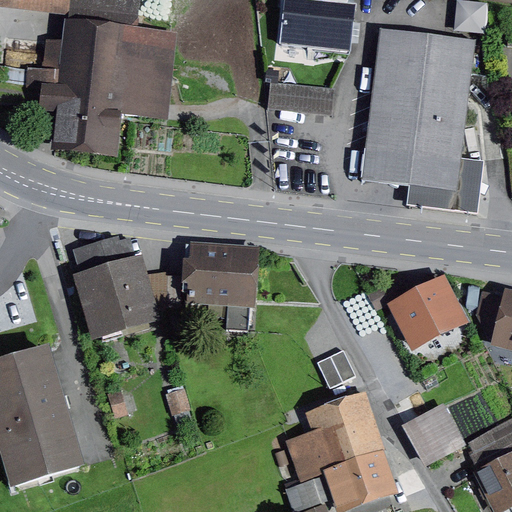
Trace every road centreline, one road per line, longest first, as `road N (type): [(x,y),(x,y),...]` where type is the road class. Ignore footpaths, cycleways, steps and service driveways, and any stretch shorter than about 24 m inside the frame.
road 1 (residential): [(311,225),(322,302),(444,511)]
road 2 (secondary): [(0,167),(73,194),(311,225)]
road 3 (secondary): [(311,225),(511,250)]
